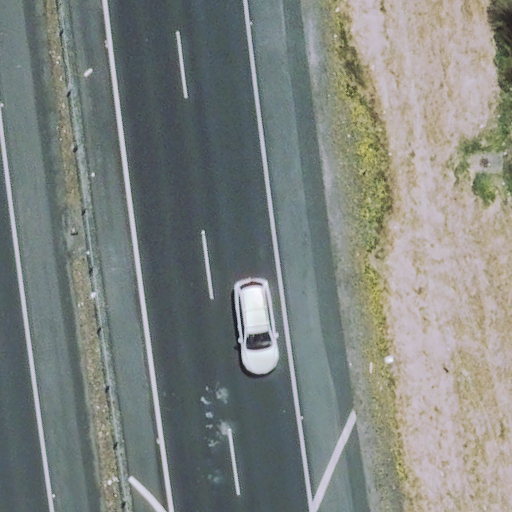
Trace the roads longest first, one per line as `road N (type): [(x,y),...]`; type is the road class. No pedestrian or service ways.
road 1 (motorway): [(222,0),(290,511)]
road 2 (motorway): [(30,511),(0,261)]
